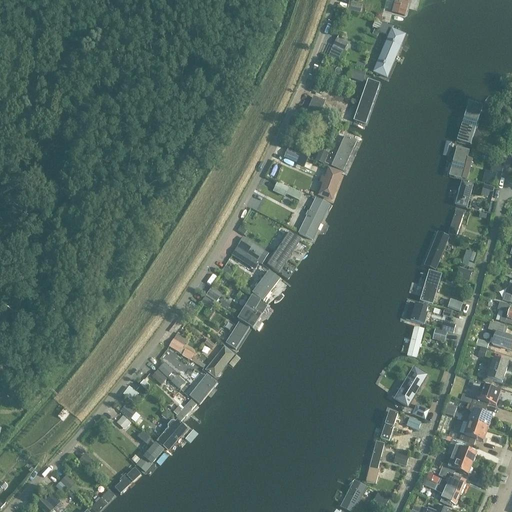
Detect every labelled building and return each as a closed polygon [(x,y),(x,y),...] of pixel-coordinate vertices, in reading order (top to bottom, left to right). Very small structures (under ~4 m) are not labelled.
[(411,0),(390,0),(386,16),(405,22),(411,0)] [(361,14),(363,5),(349,2),(347,11),(361,14)] [(407,31),(385,22),(364,71),(386,80),(407,31)] [(344,52),(348,44),(336,39),(333,47),(344,52)] [(383,81),(363,75),(345,124),(364,131),(383,81)] [(313,97),(306,113),(318,118),(325,103),(313,97)] [(457,139),(477,144),(488,104),(470,98),(457,139)] [(364,137),(343,129),(329,162),(348,172),(364,137)] [(450,172),(466,176),(473,149),(457,144),(450,172)] [(494,158),(494,157),(497,150),(486,145),(483,153),(494,158)] [(323,164),(329,152),(321,149),(316,161),(323,164)] [(297,164),(304,167),(308,159),(300,156),(300,155),(288,150),(284,158),(297,164)] [(344,171),(328,164),(315,194),(333,202),(344,171)] [(497,165),(496,170),(492,169),(491,174),(502,178),(503,172),(501,171),(502,166),(497,165)] [(456,202),(469,206),(476,181),(462,177),(456,202)] [(288,189),(277,183),(273,191),(284,197),(285,195),(299,201),(303,194),(289,188),(288,189)] [(493,197),(495,189),(484,186),(482,194),(493,197)] [(333,204),(314,195),(296,231),(315,240),(333,204)] [(446,235),(460,238),(468,209),(454,205),(446,235)] [(307,239),(292,230),(266,264),(282,274),(307,239)] [(431,264),(446,269),(455,239),(441,235),(431,264)] [(236,249),(257,262),(264,252),(253,245),(243,238),(236,249)] [(252,269),(257,262),(236,249),(232,256),(252,269)] [(472,267),(477,253),(467,250),(462,264),(472,267)] [(281,276),(259,261),(241,284),(263,300),(281,276)] [(221,273),(228,278),(233,271),(225,266),(221,273)] [(420,298),(437,303),(446,273),(430,268),(420,298)] [(469,278),(472,272),(466,270),(464,275),(469,278)] [(266,303),(242,288),(227,311),(253,327),(266,303)] [(216,304),(221,297),(210,289),(206,297),(216,304)] [(210,312),(215,304),(205,297),(200,305),(210,312)] [(406,318),(429,324),(433,305),(412,298),(406,318)] [(459,313),(462,305),(451,301),(448,309),(459,313)] [(500,322),(511,325),(511,310),(509,310),(511,306),(500,303),(497,310),(503,312),(500,322)] [(248,326),(230,313),(215,336),(233,348),(248,326)] [(453,334),(455,326),(444,323),(442,331),(453,334)] [(511,337),(503,335),(505,328),(490,323),(488,329),(497,332),(495,337),(492,345),(499,347),(498,347),(511,351),(511,337)] [(407,355),(420,358),(428,329),(415,325),(407,355)] [(444,343),(445,340),(447,333),(435,330),(433,340),(444,343)] [(184,346),(174,340),(173,340),(169,347),(179,354),(184,346)] [(211,350),(215,345),(208,340),(204,344),(211,350)] [(235,353),(222,342),(202,366),(215,377),(235,353)] [(480,356),(487,358),(489,351),(481,348),(478,355),(480,356)] [(181,355),(192,360),(194,355),(183,350),(181,355)] [(492,386),(493,381),(502,384),(508,364),(494,359),(494,360),(490,358),(482,382),(492,386)] [(167,378),(173,372),(164,364),(158,370),(167,378)] [(395,403),(415,410),(417,406),(428,375),(410,368),(395,403)] [(219,380),(205,369),(185,394),(199,404),(219,380)] [(161,386),(166,380),(167,379),(158,371),(152,377),(161,386)] [(180,390),(186,380),(177,375),(171,385),(180,390)] [(133,401),(139,394),(131,387),(124,394),(133,401)] [(496,407),(497,404),(500,394),(481,387),(477,400),(474,399),(471,405),(486,410),(488,404),(496,407)] [(463,393),(461,400),(472,404),(474,397),(463,393)] [(199,407),(189,397),(174,411),(184,421),(199,407)] [(130,421),(137,413),(127,404),(120,413),(130,421)] [(455,415),(457,406),(449,405),(447,414),(455,415)] [(484,416),(486,410),(471,405),(469,411),(473,412),(469,424),(487,431),(492,418),(484,416)] [(413,416),(425,421),(429,411),(417,406),(415,410),(413,416)] [(380,437),(391,441),(401,412),(389,408),(380,437)] [(127,428),(131,423),(124,416),(119,421),(127,428)] [(190,428),(176,416),(155,439),(169,451),(190,428)] [(403,424),(407,425),(406,427),(418,432),(421,423),(410,419),(405,417),(403,422),(403,424)] [(483,443),(487,431),(469,424),(465,436),(461,435),(459,441),(464,444),(473,447),(476,440),(483,443)] [(451,439),(450,443),(451,443),(451,445),(456,447),(452,457),(472,466),(476,455),(462,449),(464,444),(459,441),(451,439)] [(167,450),(154,440),(132,464),(145,475),(167,450)] [(365,480),(378,484),(388,444),(376,440),(365,480)] [(88,471),(88,470),(95,463),(84,454),(78,462),(88,471)] [(406,466),(408,459),(397,455),(394,463),(406,466)] [(468,476),(472,466),(452,457),(448,467),(443,465),(438,477),(444,479),(447,472),(453,475),(455,471),(468,476)] [(143,475),(132,466),(110,486),(120,496),(143,475)] [(60,482),(68,490),(69,491),(75,485),(66,476),(60,482)] [(437,485),(460,495),(465,485),(463,484),(464,480),(455,476),(454,478),(453,477),(452,479),(451,478),(448,483),(441,480),(438,485),(437,485)] [(341,504),(356,511),(369,486),(355,478),(341,504)] [(455,506),(460,495),(437,485),(434,491),(443,495),(441,500),(443,501),(442,504),(451,508),(453,504),(455,506)] [(102,511),(118,497),(108,487),(87,507),(92,511),(102,511)] [(371,499),(374,500),(373,502),(385,509),(390,500),(378,494),(379,493),(370,488),(368,492),(373,495),(371,499)] [(43,511),(52,511),(54,511),(54,510),(42,498),(36,504),(43,511)]
